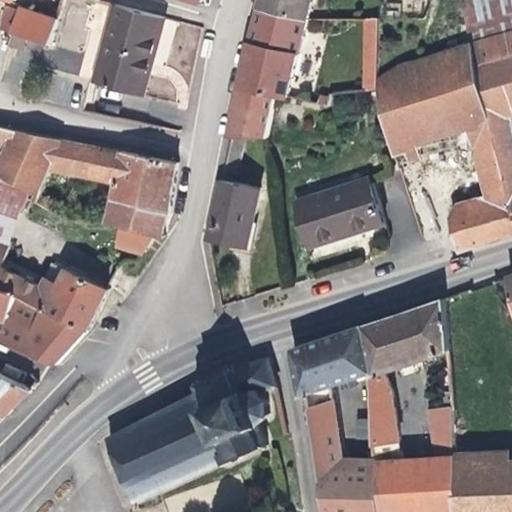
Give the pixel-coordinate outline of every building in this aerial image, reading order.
[(258,0),(256,9),(305,17),(309,0),(258,0)] [(503,184),(511,212),(511,139),(507,118),(505,108),(511,106),(511,0),(458,0),(457,0),(468,45),(503,184)] [(163,17),(113,6),(92,81),(141,95),(163,17)] [(45,45),(53,19),(14,7),(6,33),(18,37),(45,45)] [(246,42),(238,83),(275,95),(285,98),(305,17),(256,9),(246,42)] [(360,89),(376,86),(376,79),(376,18),(360,18),(360,89)] [(14,49),(18,37),(6,33),(1,45),(14,49)] [(376,86),(392,156),(403,153),(402,151),(411,139),(464,120),(468,137),(479,184),(484,190),(452,201),(445,212),(456,253),(511,233),(511,212),(503,184),(468,45),(403,65),(376,79),(376,86)] [(238,83),(227,134),(232,135),(266,136),(275,95),(238,83)] [(326,107),(328,99),(319,98),(318,105),(326,107)] [(414,157),(468,137),(464,120),(411,139),(402,151),(403,153),(405,157),(413,154),(414,157)] [(0,152),(10,132),(0,129),(0,152)] [(0,152),(0,174),(24,189),(37,194),(45,172),(51,174),(53,169),(112,180),(108,199),(166,214),(175,164),(10,132),(0,152)] [(416,163),(414,157),(413,154),(405,157),(408,165),(416,163)] [(0,245),(5,247),(24,189),(0,174),(0,245)] [(242,248),(252,204),(256,188),(247,186),(216,179),(202,239),(242,248)] [(365,181),(289,203),(301,247),(378,226),(365,181)] [(44,197),(37,194),(33,201),(50,208),(54,198),(45,195),(44,197)] [(159,237),(166,214),(108,199),(103,220),(117,225),(153,235),(159,237)] [(141,252),(153,235),(117,225),(113,243),(141,252)] [(39,283),(0,269),(0,289),(25,298),(86,329),(106,289),(50,262),(39,283)] [(511,275),(503,278),(511,316),(511,275)] [(0,347),(3,341),(45,362),(55,363),(86,329),(25,298),(0,289),(0,347)] [(444,347),(440,300),(395,315),(376,322),(393,369),(410,364),(428,358),(432,373),(445,370),(444,347)] [(393,369),(376,322),(359,328),(369,372),(370,446),(395,442),(386,393),(378,374),(393,369)] [(359,328),(339,334),(350,377),(369,372),(359,328)] [(374,511),(372,472),(350,472),(349,464),(338,464),(337,456),(327,384),(336,382),(337,388),(352,383),(350,377),(339,334),(289,351),(297,396),(304,394),(318,511),(374,511)] [(255,393),(272,388),(264,359),(233,369),(227,366),(224,373),(199,384),(192,381),(189,387),(196,390),(196,392),(106,440),(111,453),(119,471),(128,492),(132,501),(221,462),(223,466),(234,461),(233,459),(259,447),(264,450),(265,447),(255,425),(262,417),(266,417),(266,413),(263,413),(261,403),(265,402),(264,399),(261,400),(255,393)] [(0,415),(1,416),(27,390),(0,375),(0,415)] [(429,437),(449,434),(446,393),(438,394),(438,408),(425,411),(429,437)] [(449,465),(510,464),(509,451),(449,452),(449,455),(449,465)] [(374,511),(450,511),(449,465),(449,455),(371,460),(372,472),(374,511)] [(350,472),(372,472),(371,460),(370,456),(337,456),(338,464),(349,464),(350,472)] [(511,511),(511,463),(510,464),(449,465),(450,511),(511,511)]
